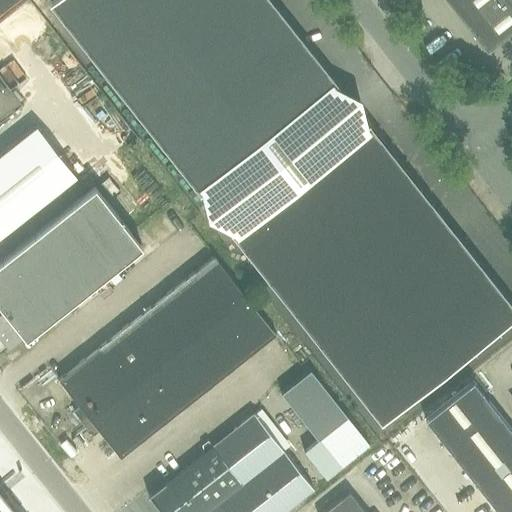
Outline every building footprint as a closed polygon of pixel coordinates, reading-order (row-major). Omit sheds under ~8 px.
[(0,0),(0,12),(15,0),(0,0)] [(147,125),(283,18),(268,0),(54,0),(51,3),(147,125)] [(494,0),(446,0),(465,23),(494,0)] [(511,0),(494,0),(465,23),(486,50),(510,32),(511,34),(511,0)] [(283,18),(147,125),(201,194),(337,87),(283,18)] [(383,422),(511,319),(511,306),(367,124),(232,231),(383,422)] [(0,235),(76,175),(37,126),(0,155),(0,235)] [(0,304),(4,310),(0,312),(0,337),(9,349),(25,337),(26,338),(142,246),(95,186),(0,261),(0,304)] [(222,312),(245,294),(214,255),(191,273),(222,312)] [(200,330),(222,312),(191,273),(169,291),(200,330)] [(178,347),(200,330),(169,291),(147,308),(178,347)] [(222,312),(253,352),(276,333),(245,294),(222,312)] [(157,365),(178,347),(147,308),(126,325),(157,365)] [(231,369),(253,352),(222,312),(200,330),(231,369)] [(135,382),(157,365),(126,325),(104,343),(135,382)] [(210,386),(231,369),(200,330),(178,347),(210,386)] [(113,399),(135,382),(104,343),(82,360),(113,399)] [(188,404),(210,386),(178,347),(157,365),(188,404)] [(83,423),(113,399),(82,360),(59,378),(80,405),(73,410),(83,423)] [(166,421),(188,404),(157,365),(135,382),(166,421)] [(318,439),(348,416),(311,370),(282,393),(318,439)] [(498,511),(510,511),(511,511),(511,428),(474,381),(425,419),(498,511)] [(144,439),(166,421),(135,382),(113,399),(144,439)] [(121,457),(144,439),(113,399),(83,423),(93,435),(100,430),(121,457)] [(214,445),(266,511),(284,511),(313,489),(254,414),(214,445)] [(348,416),(318,439),(304,450),(326,478),(369,444),(348,416)] [(214,511),(266,511),(214,445),(150,495),(163,511),(206,511),(211,508),(214,511)] [(366,511),(350,492),(324,511),(366,511)]
